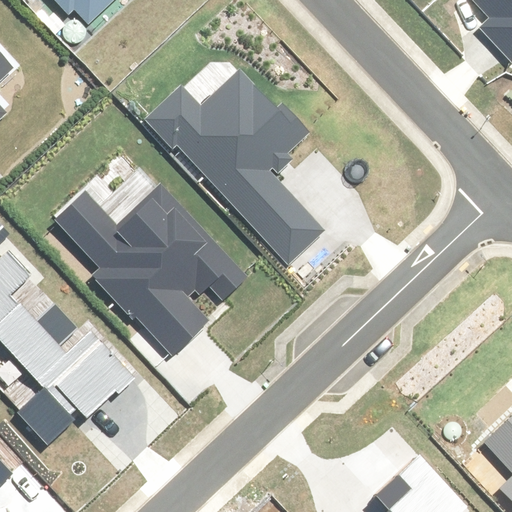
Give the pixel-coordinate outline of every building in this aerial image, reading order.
[(53,0),(68,15),(72,11),(87,26),(114,0),(53,0)] [(477,30),(510,64),(511,62),(511,0),(474,0),(491,17),(477,30)] [(175,94),(144,124),(285,269),(321,234),(268,180),(308,141),(277,109),(271,114),(235,77),(196,115),(175,94)] [(82,196),(53,224),(97,270),(92,276),(168,354),(244,280),(157,191),(116,231),(82,196)] [(27,281),(3,256),(0,258),(0,349),(42,392),(14,418),(44,449),(120,376),(84,340),(62,361),(51,351),(70,332),(48,310),(29,328),(5,303),(27,281)] [(511,475),(511,480),(502,490),(511,500),(511,422),(485,447),(511,475)] [(456,511),(457,511),(412,464),(370,503),(378,511),(456,511)]
